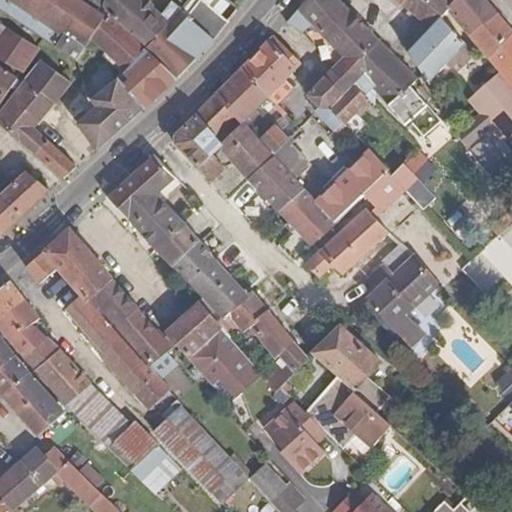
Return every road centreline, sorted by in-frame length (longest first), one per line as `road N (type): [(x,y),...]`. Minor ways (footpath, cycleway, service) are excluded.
road 1 (residential): [(144,130),(322,308)]
road 2 (residential): [(6,262),(132,407)]
road 3 (residential): [(259,14),(315,73),(289,103),(332,151)]
road 4 (tertiary): [(259,14),(144,130)]
road 5 (residential): [(168,304),(71,198)]
road 6 (residential): [(97,74),(57,121),(97,171)]
